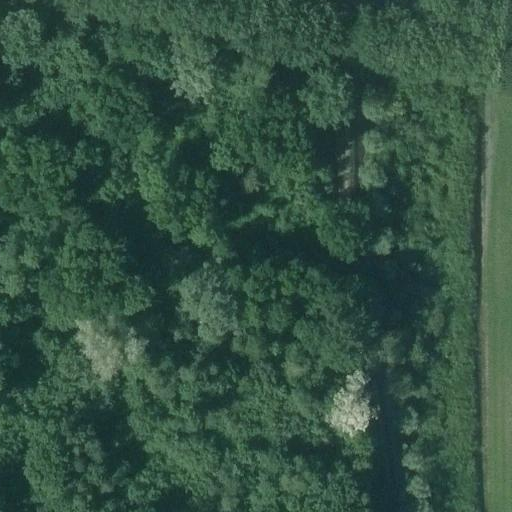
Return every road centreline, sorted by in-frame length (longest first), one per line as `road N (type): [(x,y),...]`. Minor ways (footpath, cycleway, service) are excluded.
road 1 (track): [(385,511),(381,448),(344,262),(331,42),(338,2)]
road 2 (tertiary): [(322,0),(511,33)]
